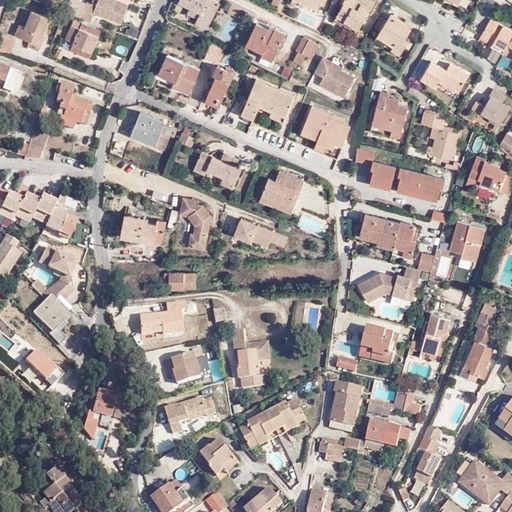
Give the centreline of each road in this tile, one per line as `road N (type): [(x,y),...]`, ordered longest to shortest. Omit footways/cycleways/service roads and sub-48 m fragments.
road 1 (residential): [(161,0),(110,120),(96,218),(108,318),(134,363),(146,511)]
road 2 (residential): [(401,511),(396,481),(496,230)]
